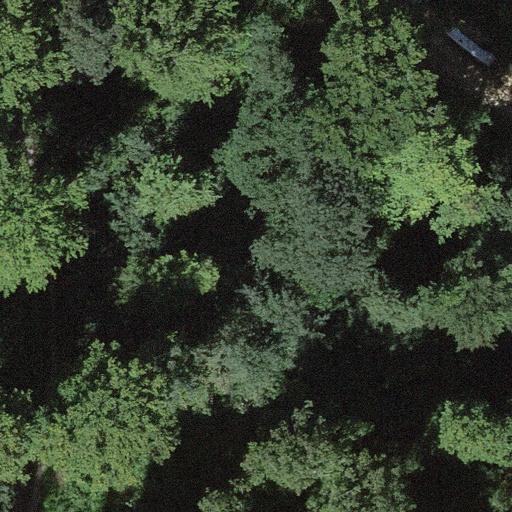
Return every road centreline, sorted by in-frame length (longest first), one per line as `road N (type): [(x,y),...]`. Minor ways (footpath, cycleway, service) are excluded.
road 1 (track): [(2,0),(35,378),(12,511)]
road 2 (track): [(511,97),(369,0)]
